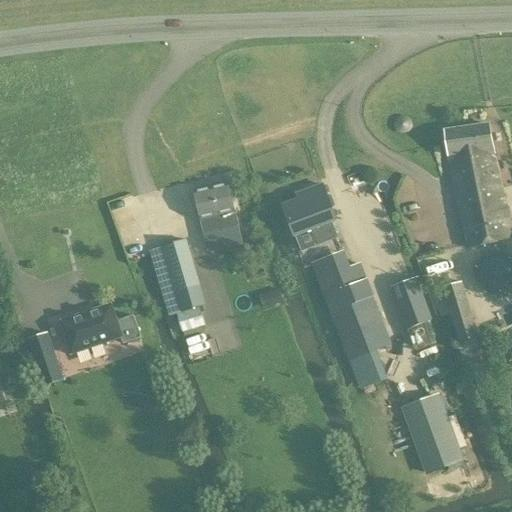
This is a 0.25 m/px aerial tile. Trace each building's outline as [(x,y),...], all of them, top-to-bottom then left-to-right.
[(511,229),(492,154),(494,154),(489,125),(446,132),(451,165),(469,246),(511,236),(511,229)] [(227,184),(193,192),(204,235),(238,227),(227,184)] [(306,197),(283,206),(283,207),(295,237),(312,230),(317,245),(338,237),(332,222),(335,221),(332,211),(334,211),(335,208),(332,199),(329,198),(327,198),(322,185),(304,192),(306,197)] [(185,241),(163,248),(182,312),(200,306),(205,305),(199,286),(185,241)] [(481,260),(475,280),(490,296),(511,290),(511,286),(511,264),(502,254),(481,260)] [(324,260),(313,264),(350,361),(377,351),(390,346),(359,265),(350,268),(330,276),(324,260)] [(408,329),(430,321),(414,280),(393,289),(408,329)] [(461,344),(477,339),(463,289),(446,294),(461,344)] [(260,295),(264,309),(283,303),(279,290),(260,295)] [(112,304),(60,322),(71,355),(121,338),(123,344),(141,338),(133,316),(117,322),(112,304)] [(183,313),(176,315),(182,333),(206,326),(200,308),(183,313)] [(47,334),(27,340),(43,387),(62,380),(47,334)] [(0,377),(0,403),(14,399),(6,376),(0,377)] [(429,472),(461,460),(437,397),(405,409),(429,472)]
